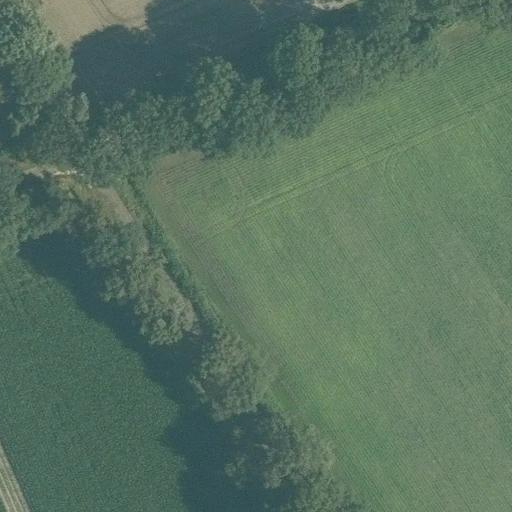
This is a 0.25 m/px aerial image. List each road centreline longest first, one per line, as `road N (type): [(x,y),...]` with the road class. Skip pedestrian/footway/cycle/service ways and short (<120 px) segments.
road 1 (unclassified): [(316,511),(79,157)]
road 2 (unclassified): [(79,157),(443,0)]
road 3 (unclassified): [(79,157),(0,39)]
